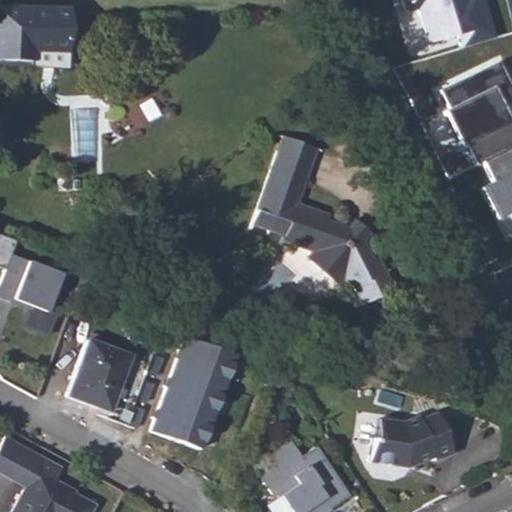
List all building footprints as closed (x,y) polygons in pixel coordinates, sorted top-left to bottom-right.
[(415,0),(426,42),(454,34),(458,47),(488,39),(486,34),(493,32),(484,0),(415,0)] [(63,43),(64,3),(0,1),(0,52),(29,53),(29,43),(63,43)] [(482,161),(511,145),(511,121),(511,122),(502,104),(511,98),(511,95),(495,64),(441,93),(449,109),(443,112),(460,144),(465,141),(477,164),(482,161)] [(375,255),(372,238),(356,223),(346,224),(330,216),(334,208),(302,195),(324,140),(284,124),(249,210),(265,217),(260,231),(275,238),(278,228),(287,232),(288,236),(318,246),(314,252),(345,281),(352,277),(358,290),(363,288),(370,305),(400,290),(383,255),(375,255)] [(511,145),(482,161),(493,182),(480,188),(497,219),(511,211),(511,145)] [(356,223),(372,238),(381,229),(365,214),(356,223)] [(12,242),(0,236),(0,269),(1,270),(9,249),(12,242)] [(1,270),(0,273),(0,295),(42,313),(58,269),(9,249),(1,270)] [(181,333),(147,430),(202,449),(236,354),(181,333)] [(107,406),(125,350),(85,336),(66,392),(107,406)] [(460,448),(446,407),(442,406),(427,411),(426,407),(410,413),(387,409),(383,430),(379,430),(375,453),(414,461),(440,451),(442,455),(460,448)] [(315,511),(326,511),(339,503),(323,479),(340,467),(323,442),(308,452),(298,437),(274,453),(281,463),(268,472),(281,492),(285,490),(299,511),(300,511),(311,505),(315,511)] [(0,489),(15,497),(6,511),(86,511),(91,504),(70,493),(72,488),(32,466),(0,448),(0,489)] [(339,503),(356,492),(340,467),(323,479),(339,503)]
